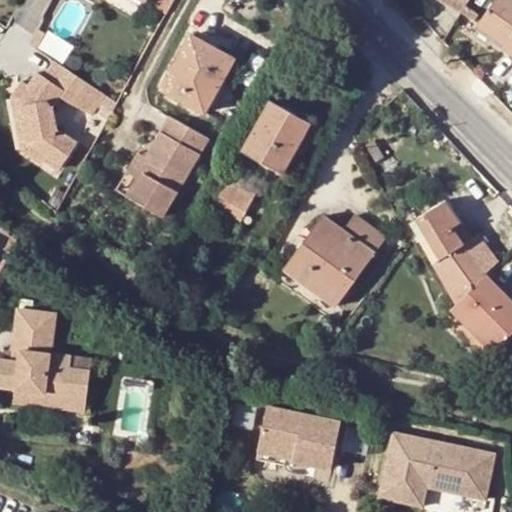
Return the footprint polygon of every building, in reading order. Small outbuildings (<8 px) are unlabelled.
[(467,2),(468,0),(441,0),(461,13),(467,2)] [(511,0),(496,0),(481,22),(508,42),(505,47),(511,51),(511,0)] [(467,2),(461,13),(472,20),(479,9),(467,2)] [(234,57),(193,34),(164,85),(206,108),(234,57)] [(40,78),(34,74),(24,89),(16,100),(25,146),(41,156),(40,158),(57,169),(74,144),(54,131),(50,109),(58,96),(89,117),(103,96),(51,61),(40,78)] [(34,167),(40,158),(41,156),(25,146),(16,100),(24,89),(18,85),(3,88),(15,154),(34,167)] [(246,147),(286,170),(313,122),(274,99),(246,147)] [(165,214),(211,136),(172,114),(149,153),(154,156),(131,194),(165,214)] [(321,126),(313,122),(286,170),(293,174),(321,126)] [(226,139),(231,131),(224,127),(219,135),(226,139)] [(131,194),(154,156),(149,153),(141,148),(118,186),(131,194)] [(239,171),(233,182),(255,194),(261,183),(239,171)] [(236,228),(255,194),(233,182),(226,178),(207,212),(236,228)] [(478,235),(472,239),(442,192),(409,211),(423,237),(418,240),(456,302),(485,274),(496,263),(478,235)] [(288,268),(337,303),(386,236),(356,214),(345,229),(340,225),(323,247),(310,237),(288,268)] [(310,237),(323,247),(340,225),(326,215),(310,237)] [(456,302),(452,306),(493,349),(511,330),(511,301),(485,274),(456,302)] [(0,386),(20,389),(71,396),(70,401),(90,404),(94,370),(75,368),(77,354),(56,352),(60,313),(21,309),(17,347),(26,348),(24,362),(0,359),(0,386)] [(511,330),(493,349),(489,353),(511,365),(511,330)] [(77,354),(75,368),(94,370),(96,357),(77,354)] [(511,369),(495,367),(495,375),(511,377),(511,369)] [(89,413),(90,404),(70,401),(71,396),(20,389),(19,402),(89,413)] [(296,459),(335,470),(346,422),(271,407),(262,452),(296,461),(296,459)] [(401,437),(396,435),(388,462),(395,464),(401,437)] [(401,437),(395,464),(388,462),(382,487),(404,492),(401,506),(423,511),(427,492),(486,505),(497,459),(458,450),(455,465),(436,460),(439,446),(401,437)] [(404,492),(382,487),(381,501),(401,506),(404,492)]
